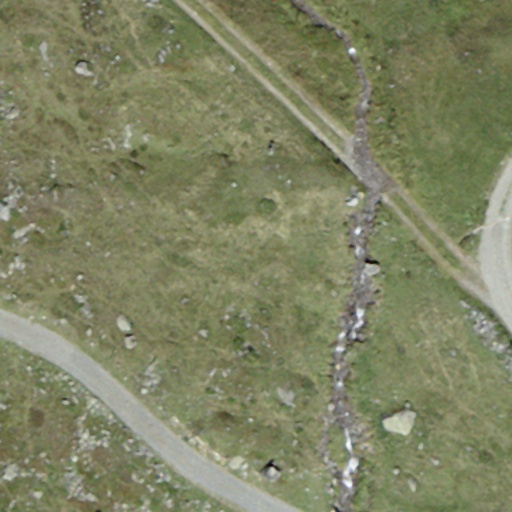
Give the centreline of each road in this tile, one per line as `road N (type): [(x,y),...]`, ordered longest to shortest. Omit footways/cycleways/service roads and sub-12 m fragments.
road 1 (track): [(501,297),(452,272),(360,167),(189,0)]
road 2 (track): [(264,511),(166,451),(77,367),(0,322)]
road 3 (track): [(511,193),(498,232),(501,297),(511,312)]
